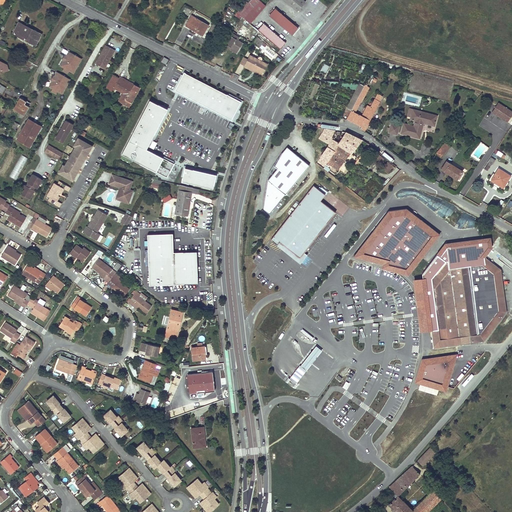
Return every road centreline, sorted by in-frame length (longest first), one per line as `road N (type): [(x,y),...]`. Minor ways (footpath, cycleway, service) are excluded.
road 1 (secondary): [(263,101),(234,172),(223,235),(246,511)]
road 2 (secondary): [(263,511),(261,426),(243,335),(236,231),(248,176),(279,108)]
road 3 (residential): [(279,108),(359,133),(511,230)]
road 4 (residential): [(352,511),(394,475),(511,336)]
road 5 (residential): [(61,0),(263,101)]
road 6 (residential): [(54,340),(115,359),(129,325),(47,257)]
road 7 (track): [(375,0),(362,32),(381,54),(511,91)]
road 8 (residential): [(30,374),(70,391),(176,504)]
road 9 (residential): [(64,511),(62,494),(4,420),(30,374)]
road 10 (secondary): [(279,108),(358,0)]
road 11 (secondary): [(347,0),(263,101)]
